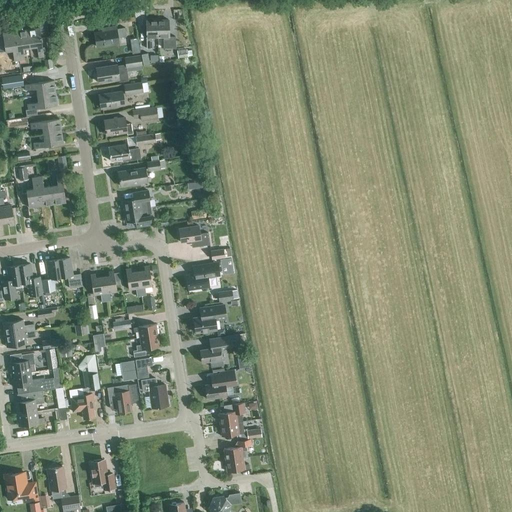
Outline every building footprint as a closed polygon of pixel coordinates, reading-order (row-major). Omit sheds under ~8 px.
[(151,38),(157,38),(157,20),(146,20),(146,49),(152,49),(151,38)] [(157,20),(157,38),(162,37),(163,48),(175,48),(175,37),(168,37),(168,20),(157,20)] [(116,29),(116,26),(105,28),(106,31),(94,33),(96,47),(119,43),(118,38),(126,37),(125,28),(116,29)] [(27,30),(30,48),(36,47),(38,58),(43,57),(39,28),(27,30)] [(23,49),(30,48),(27,30),(15,32),(19,60),(24,60),(23,49)] [(14,61),(19,60),(15,32),(2,34),(3,35),(0,35),(0,52),(12,50),(14,61)] [(188,57),(187,49),(177,50),(178,58),(188,57)] [(143,66),(150,64),(148,53),(141,54),(143,66)] [(125,68),(142,65),(140,55),(123,58),(125,68)] [(52,59),(44,61),(45,70),(53,69),(52,59)] [(124,70),(124,65),(117,66),(117,65),(96,68),(98,82),(118,79),(119,82),(128,80),(126,70),(124,70)] [(22,75),(1,77),(2,88),(23,86),(22,75)] [(37,96),(55,93),(53,81),(24,85),(25,90),(36,89),(37,96)] [(125,96),(143,93),(141,82),(123,85),(125,96)] [(100,109),(125,105),(123,90),(98,94),(100,109)] [(55,93),(37,96),(38,103),(27,104),(28,110),(57,105),(55,93)] [(150,107),(135,109),(132,110),(133,118),(140,117),(141,121),(158,118),(163,117),(161,107),(156,107),(156,106),(150,107)] [(9,119),(5,120),(6,127),(27,124),(26,117),(15,118),(9,119)] [(126,124),(124,117),(104,120),(106,135),(126,132),(127,135),(133,134),(131,123),(126,124)] [(43,134),(61,131),(59,119),(30,123),(31,129),(42,127),(43,134)] [(61,131),(43,134),(44,141),(33,143),(34,148),(63,144),(61,131)] [(136,145),(156,142),(155,139),(160,139),(159,133),(134,137),(136,145)] [(128,149),(127,144),(108,147),(110,161),(122,159),(122,161),(141,159),(139,147),(128,149)] [(30,159),(29,152),(17,153),(17,160),(30,159)] [(60,171),(68,169),(65,155),(57,157),(60,171)] [(147,171),(161,169),(159,159),(146,161),(147,171)] [(26,167),(18,168),(19,181),(28,180),(26,167)] [(120,186),(147,182),(144,168),(118,172),(120,186)] [(50,186),(53,204),(65,202),(61,174),(56,174),(57,185),(50,186)] [(53,204),(50,186),(43,188),(42,176),(36,177),(41,206),(53,204)] [(29,208),(41,206),(36,177),(31,178),(33,189),(26,190),(29,208)] [(0,211),(2,223),(8,222),(9,226),(14,225),(11,205),(4,206),(3,197),(5,197),(4,190),(0,190),(0,211)] [(124,211),(150,207),(149,201),(148,190),(134,193),(135,199),(123,201),(124,211)] [(150,207),(124,211),(126,222),(136,221),(137,227),(151,225),(150,214),(152,214),(150,207)] [(197,219),(206,217),(204,207),(201,208),(201,210),(196,211),(197,219)] [(200,234),(198,226),(179,229),(181,243),(196,240),(197,247),(210,245),(208,233),(200,234)] [(212,260),(224,258),(223,250),(210,252),(212,260)] [(58,259),(60,277),(67,276),(69,288),(82,286),(80,274),(72,275),(69,258),(58,259)] [(53,278),(60,277),(58,259),(46,261),(49,279),(41,280),(43,292),(55,290),(53,278)] [(188,290),(208,287),(207,278),(220,276),(218,261),(192,266),(193,275),(185,276),(188,290)] [(18,265),(21,283),(27,282),(29,297),(43,294),(40,276),(32,277),(30,264),(18,265)] [(14,284),(21,283),(18,265),(6,267),(8,280),(1,281),(4,300),(16,298),(14,284)] [(144,270),(137,271),(141,294),(141,296),(146,295),(144,287),(152,286),(149,266),(144,267),(144,270)] [(130,269),(125,269),(128,290),(135,289),(137,297),(141,296),(141,294),(137,271),(131,273),(130,269)] [(102,277),(106,301),(110,301),(109,292),(116,291),(113,271),(108,272),(109,276),(102,277)] [(106,301),(102,277),(96,278),(95,274),(90,275),(93,295),(100,294),(101,302),(106,301)] [(219,302),(233,299),(231,290),(217,292),(219,302)] [(68,308),(71,316),(82,311),(79,304),(68,308)] [(95,304),(88,305),(90,319),(97,318),(95,304)] [(195,333),(216,330),(215,320),(226,318),(223,304),(199,308),(200,317),(193,318),(195,333)] [(38,318),(52,316),(51,312),(58,311),(57,306),(37,309),(38,318)] [(4,335),(34,330),(33,324),(24,326),(23,320),(3,323),(4,335)] [(116,329),(130,326),(129,320),(115,322),(116,329)] [(87,334),(86,323),(74,325),(76,336),(87,334)] [(139,338),(157,335),(155,324),(138,327),(133,328),(133,333),(138,332),(139,338)] [(34,330),(4,335),(6,347),(26,344),(25,338),(35,336),(34,330)] [(101,351),(100,344),(104,343),(103,334),(92,336),(95,352),(101,351)] [(157,335),(139,338),(141,345),(136,346),(136,351),(132,351),(133,357),(146,356),(145,350),(159,347),(157,335)] [(208,349),(199,350),(201,363),(210,362),(211,368),(223,366),(220,349),(227,348),(226,345),(240,343),(239,335),(209,340),(210,347),(208,347),(208,349)] [(64,346),(62,338),(56,339),(41,341),(43,350),(57,347),(64,346)] [(59,358),(72,356),(72,352),(74,352),(73,347),(58,350),(59,358)] [(11,375),(30,372),(29,365),(35,364),(33,353),(21,355),(22,361),(9,363),(11,375)] [(239,368),(250,367),(248,356),(238,358),(239,368)] [(83,419),(95,418),(94,409),(95,409),(92,393),(91,393),(90,390),(100,389),(95,357),(89,358),(90,364),(87,364),(84,362),(82,363),(80,365),(80,368),(83,370),(85,380),(84,381),(84,383),(85,384),(86,388),(83,388),(84,395),(78,396),(78,397),(70,398),(72,413),(81,412),(83,419)] [(58,358),(51,359),(52,368),(59,367),(58,358)] [(152,366),(151,358),(135,360),(137,374),(148,372),(147,366),(152,366)] [(134,360),(120,362),(123,380),(137,378),(134,360)] [(29,393),(42,391),(54,389),(53,378),(44,379),(43,378),(32,379),(30,372),(11,375),(12,387),(27,385),(29,393)] [(207,400),(226,397),(225,387),(236,386),(235,381),(234,372),(217,374),(218,383),(205,385),(207,400)] [(60,376),(53,378),(54,389),(62,388),(60,376)] [(149,379),(140,380),(142,393),(149,391),(152,408),(168,406),(165,385),(156,386),(155,378),(149,379)] [(111,402),(109,404),(110,408),(112,410),(116,409),(117,414),(132,411),(130,398),(138,397),(136,384),(122,386),(123,392),(114,393),(115,401),(111,402)] [(62,388),(54,389),(56,398),(64,397),(62,388)] [(17,414),(36,411),(35,404),(44,403),(42,391),(29,393),(27,393),(28,401),(15,403),(17,414)] [(220,425),(242,421),(241,413),(245,413),(243,403),(240,403),(232,405),(231,405),(232,411),(218,414),(220,425)] [(59,420),(67,419),(65,407),(57,408),(59,420)] [(36,411),(17,414),(18,426),(44,422),(43,418),(37,419),(36,411)] [(242,421),(220,425),(221,437),(244,434),(242,421)] [(225,460),(242,458),(241,451),(246,450),(246,446),(251,445),(250,441),(255,440),(255,438),(262,437),(260,428),(246,430),(247,440),(237,441),(238,447),(223,449),(225,460)] [(242,458),(225,460),(227,472),(249,469),(248,464),(243,465),(242,458)] [(106,475),(104,460),(90,462),(93,483),(102,481),(104,490),(115,488),(113,474),(106,475)] [(66,492),(65,488),(62,467),(47,469),(51,490),(59,489),(63,510),(80,507),(78,495),(70,496),(65,497),(64,492),(66,492)] [(26,485),(24,472),(5,476),(8,499),(22,497),(23,501),(37,499),(34,483),(26,485)] [(39,494),(41,507),(51,505),(48,493),(39,494)] [(241,503),(239,493),(228,495),(228,498),(225,498),(223,496),(212,498),(208,508),(211,511),(229,511),(228,510),(230,504),(241,503)] [(30,511),(40,511),(39,502),(29,503),(30,511)] [(175,504),(175,502),(171,503),(171,504),(168,505),(169,511),(191,511),(191,508),(184,509),(183,502),(175,504)]
